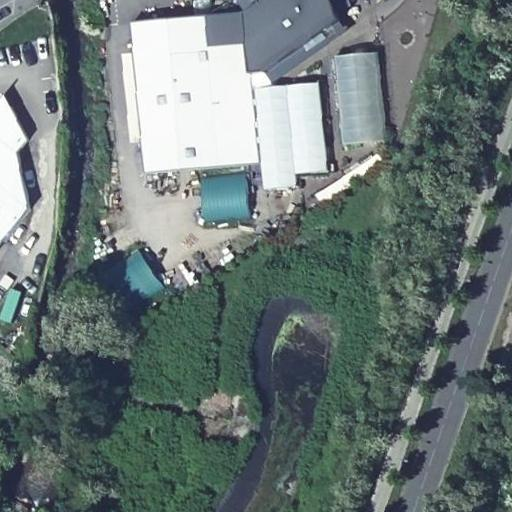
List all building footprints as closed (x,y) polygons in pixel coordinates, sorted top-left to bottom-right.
[(271,0),(273,2),(257,12),(260,74),(275,73),(350,23),(344,0),(271,0)] [(149,169),(224,165),(265,163),(261,78),(260,74),(257,12),(142,19),(149,169)] [(261,78),(265,163),(267,190),(300,187),(299,175),(332,173),(326,85),(277,88),(277,78),(261,78)] [(12,96),(0,110),(0,254),(37,211),(24,154),(35,142),(12,96)] [(249,171),(205,173),(208,218),(252,216),(249,171)]
